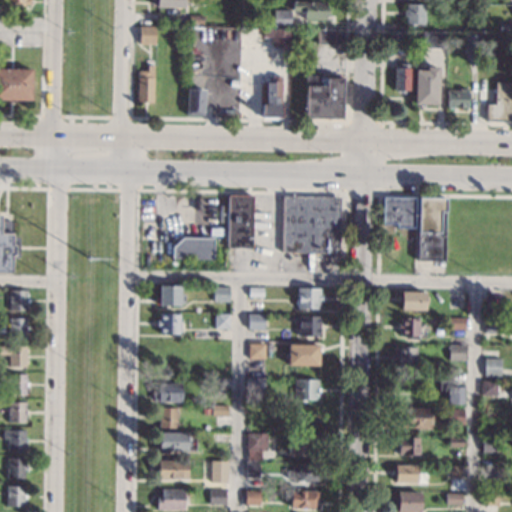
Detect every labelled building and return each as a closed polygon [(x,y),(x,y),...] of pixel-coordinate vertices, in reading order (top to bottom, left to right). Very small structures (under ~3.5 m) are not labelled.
[(30,0),(30,5),(24,5),(24,13),(6,12),(6,0),(30,0)] [(183,0),(183,8),(156,7),(156,0),(183,0)] [(324,8),(327,8),(327,17),(324,17),(324,21),(303,21),(303,12),(292,12),(292,1),(324,1),(324,8)] [(423,24),(405,24),(405,17),(402,17),(402,9),(405,9),(405,4),(424,4),(423,24)] [(289,27),(272,27),(273,9),(289,10),(289,27)] [(203,15),(203,24),(188,23),(188,15),(203,15)] [(511,31),(499,31),(499,23),(511,23),(511,31)] [(154,44),(139,44),(139,25),(154,25),(154,44)] [(342,43),(316,43),(316,29),(342,29),(342,43)] [(290,47),(271,47),(271,31),(290,31),(290,47)] [(444,48),(421,48),(421,31),(444,31),(444,48)] [(407,45),(389,45),(389,32),(407,32),(407,45)] [(477,51),(462,51),(462,34),(477,35),(477,51)] [(410,57),(409,90),(393,90),(394,67),(397,67),(398,56),(410,57)] [(152,102),(136,102),(137,70),(146,70),(146,65),(153,65),(152,102)] [(436,104),(413,104),(413,70),(425,70),(425,67),(437,67),(436,104)] [(30,101),(0,100),(0,69),(31,70),(30,101)] [(280,117),(262,117),(262,104),(265,104),(265,80),(270,80),(271,75),(281,75),(280,117)] [(318,77),(318,86),(325,86),(325,79),(340,79),(340,118),(304,118),(304,76),(318,77)] [(511,121),(485,121),(485,104),(494,104),(494,83),(511,83),(511,121)] [(204,89),(202,116),(186,115),(187,88),(204,89)] [(466,108),(446,108),(446,90),(458,90),(458,88),(466,88),(466,108)] [(251,248),(226,248),(227,196),(252,196),(251,248)] [(338,254),(281,253),(282,197),(339,198),(338,254)] [(414,228),(396,228),(396,224),(382,224),(382,198),(414,198),(414,228)] [(444,261),(417,261),(418,198),(445,199),(444,261)] [(0,221),(9,221),(10,222),(11,225),(11,237),(19,237),(19,259),(11,258),(10,273),(0,272),(0,221)] [(213,239),(212,260),(172,259),(172,248),(182,238),(213,239)] [(180,295),(183,295),(183,303),(179,303),(179,306),(158,306),(158,287),(180,287),(180,295)] [(228,302),(213,302),(213,288),(228,288),(228,302)] [(262,298),(248,298),(248,288),(262,288),(262,298)] [(319,295),(321,295),(320,303),(319,303),(319,310),(296,309),(297,289),(319,289),(319,295)] [(26,310),(8,310),(8,291),(26,291),(26,310)] [(423,311),(400,311),(400,293),(423,293),(423,311)] [(178,335),(159,335),(159,326),(157,326),(157,320),(160,320),(160,314),(178,314),(178,335)] [(228,329),(214,329),(214,314),(228,314),(228,329)] [(263,315),(262,330),(247,329),(248,315),(263,315)] [(318,336),(298,336),(298,317),(318,317),(318,336)] [(26,319),(25,339),(8,338),(9,318),(26,319)] [(464,319),(464,330),(448,330),(448,318),(464,319)] [(417,339),(409,339),(409,336),(400,336),(399,331),(398,331),(398,325),(402,324),(402,319),(417,319),(417,339)] [(498,333),(482,333),(483,319),(498,319),(498,333)] [(220,343),(220,360),(191,359),(192,342),(220,343)] [(263,359),(247,359),(247,344),(264,345),(263,359)] [(317,366),(287,365),(288,345),(318,346),(317,366)] [(0,346),(26,347),(25,366),(7,365),(7,355),(0,354),(0,346)] [(464,361),(448,361),(448,346),(464,346),(464,361)] [(416,357),(414,357),(413,368),(396,368),(396,360),(392,360),(393,348),(416,348),(416,357)] [(499,376),(483,376),(483,359),(499,359),(499,376)] [(226,376),(210,376),(210,366),(226,366),(226,376)] [(25,394),(7,394),(7,388),(0,388),(0,375),(25,375),(25,394)] [(264,378),(263,393),(245,392),(246,378),(264,378)] [(317,400),(293,400),(294,380),(317,380),(317,400)] [(449,381),(449,385),(462,386),(461,406),(446,405),(447,391),(439,391),(439,380),(449,381)] [(495,381),(494,396),(480,396),(480,380),(495,381)] [(180,403),(156,403),(156,401),(152,401),(152,392),(157,392),(157,385),(180,384),(180,403)] [(24,423),(7,422),(7,402),(25,402),(24,423)] [(227,406),(226,417),(211,416),(211,406),(227,406)] [(261,418),(246,418),(246,407),(261,407),(261,418)] [(430,409),(430,428),(398,427),(398,419),(394,419),(395,408),(430,409)] [(176,410),(175,423),(178,423),(178,426),(176,426),(175,428),(158,428),(158,420),(155,420),(156,416),(158,416),(159,409),(176,410)] [(316,409),(316,430),(297,429),(298,409),(316,409)] [(462,425),(446,425),(447,409),(463,409),(462,425)] [(24,450),(7,450),(7,439),(2,439),(2,430),(24,430),(24,450)] [(194,434),(193,452),(167,451),(167,455),(154,454),(155,446),(157,446),(158,432),(194,434)] [(266,452),(246,451),(246,434),(266,434),(266,452)] [(315,437),(315,454),(288,453),(288,436),(315,437)] [(418,438),(417,457),(397,455),(398,445),(394,445),(395,436),(418,438)] [(462,447),(448,447),(448,439),(462,439),(462,447)] [(495,453),(481,453),(481,439),(495,439),(495,453)] [(23,458),(23,466),(26,466),(26,471),(23,471),(23,478),(5,478),(6,458),(23,458)] [(186,480),(157,479),(157,469),(151,469),(151,461),(186,461),(186,480)] [(226,484),(209,483),(209,462),(226,462),(226,484)] [(258,478),(245,478),(245,462),(258,462),(258,478)] [(315,482),(297,482),(297,479),(286,479),(286,471),(291,471),(291,465),(315,465),(315,482)] [(416,466),(416,484),(394,483),(394,475),(392,475),(392,467),(395,467),(395,466),(416,466)] [(497,466),(497,483),(481,482),(482,466),(497,466)] [(460,478),(445,478),(445,467),(460,467),(460,478)] [(23,506),(5,506),(5,487),(23,487),(23,506)] [(182,510),(155,510),(155,496),(161,496),(161,490),(182,490),(182,510)] [(224,490),(224,505),(208,504),(208,490),(224,490)] [(244,504),(259,504),(259,490),(245,490),(244,504)] [(318,500),(313,500),(313,509),(289,508),(289,500),(283,500),(283,492),(318,492),(318,500)] [(419,511),(396,511),(396,506),(393,506),(393,496),(397,496),(397,492),(419,493),(419,511)] [(460,506),(445,505),(445,494),(460,495),(460,506)] [(496,506),(481,507),(481,495),(496,495),(496,506)]
